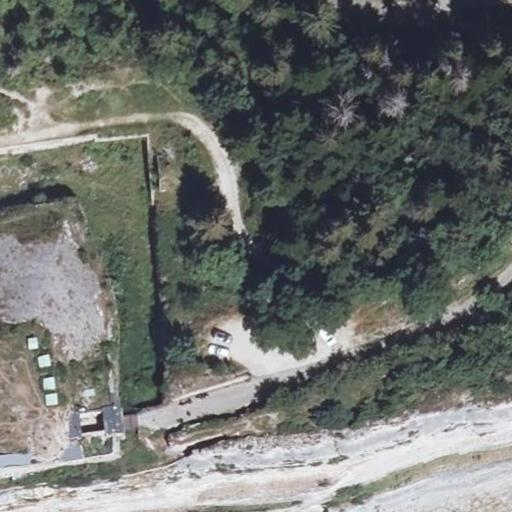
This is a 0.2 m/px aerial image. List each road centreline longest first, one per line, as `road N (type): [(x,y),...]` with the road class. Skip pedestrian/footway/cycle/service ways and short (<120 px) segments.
road 1 (tertiary): [(511,270),(445,312),(291,370),(119,421)]
road 2 (tertiary): [(322,0),(511,36)]
